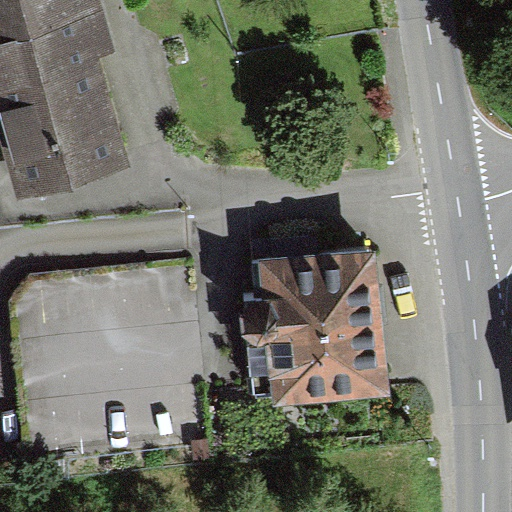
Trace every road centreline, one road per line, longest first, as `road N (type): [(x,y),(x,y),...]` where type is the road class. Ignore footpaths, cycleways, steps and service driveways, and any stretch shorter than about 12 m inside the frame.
road 1 (tertiary): [(477,511),(456,193)]
road 2 (tertiary): [(456,193),(421,0)]
